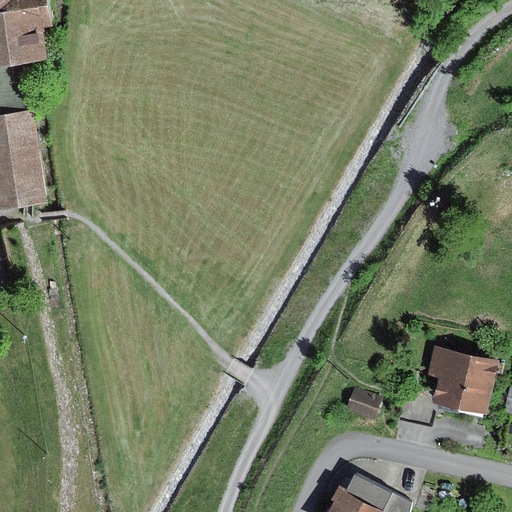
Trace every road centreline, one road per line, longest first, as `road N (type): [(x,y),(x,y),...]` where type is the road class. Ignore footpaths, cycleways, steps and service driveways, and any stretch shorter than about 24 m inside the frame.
road 1 (track): [(281,393),(432,131),(455,61),(511,7)]
road 2 (residential): [(305,511),(327,461),(347,446),(511,477)]
road 3 (track): [(281,393),(226,511)]
